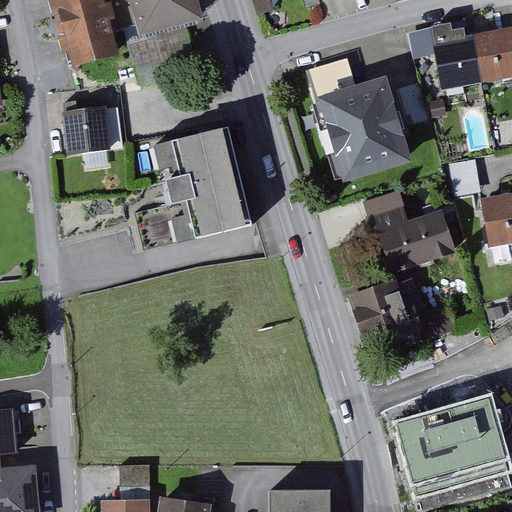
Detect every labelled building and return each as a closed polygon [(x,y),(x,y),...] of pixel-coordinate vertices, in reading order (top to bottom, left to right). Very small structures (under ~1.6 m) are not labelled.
[(113,0),(59,0),(74,59),(125,46),(113,0)] [(203,0),(137,0),(146,32),(207,15),(203,0)] [(511,18),(437,30),(446,88),(511,77),(511,18)] [(414,30),(427,90),(445,86),(432,26),(414,30)] [(384,69),(318,88),(344,178),(411,158),(384,69)] [(109,100),(67,110),(75,144),(117,134),(109,100)] [(227,132),(173,149),(196,222),(250,206),(227,132)] [(476,158),(450,163),(457,197),(482,192),(476,158)] [(511,193),(490,197),(496,240),(511,238),(511,193)] [(407,206),(381,215),(400,272),(463,250),(449,209),(412,222),(407,206)] [(139,225),(79,239),(88,277),(148,262),(139,225)] [(416,315),(403,278),(355,296),(375,352),(429,333),(432,340),(464,329),(454,301),(416,315)] [(21,407),(0,408),(0,454),(24,452),(21,407)] [(46,511),(43,466),(0,469),(0,511),(46,511)] [(335,511),(334,485),(276,488),(277,511),(335,511)] [(215,511),(218,501),(171,493),(167,511),(215,511)] [(155,511),(155,498),(107,500),(107,511),(155,511)]
